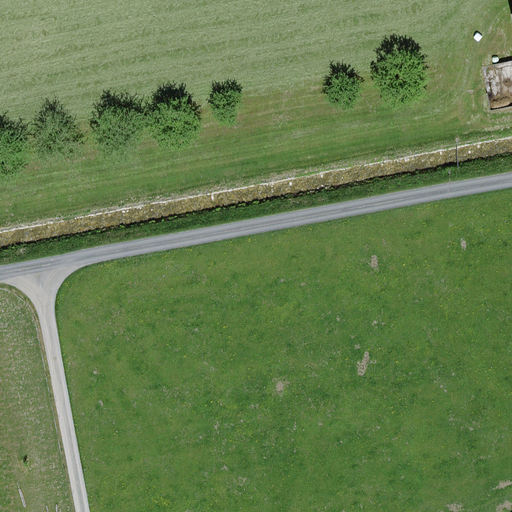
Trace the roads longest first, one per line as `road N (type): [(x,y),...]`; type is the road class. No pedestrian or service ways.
road 1 (track): [(0,278),(511,177)]
road 2 (track): [(40,271),(85,511)]
